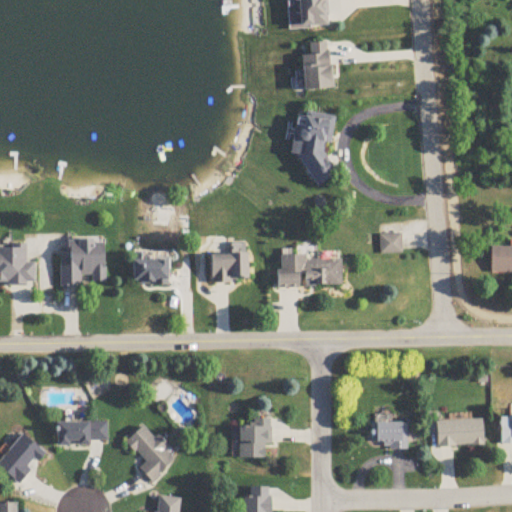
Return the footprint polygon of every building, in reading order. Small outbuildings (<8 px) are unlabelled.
[(295,0),(296,28),(326,27),(324,0),(295,0)] [(301,57),(302,91),(331,90),(330,44),(308,44),(308,56),(301,57)] [(335,118),(298,112),(290,155),(300,157),(298,167),(311,169),(309,181),(323,184),(335,118)] [(380,236),(380,255),(400,255),(400,236),(380,236)] [(104,285),(104,241),(68,241),(68,268),(59,268),(60,287),(81,286),(81,278),(91,278),(91,285),(104,285)] [(25,246),(0,246),(0,285),(34,285),(34,264),(26,264),(25,246)] [(490,274),(511,273),(511,247),(490,248),(490,274)] [(210,255),(210,283),(246,283),(246,255),(210,255)] [(341,288),(340,261),(306,261),(306,256),(277,257),(278,289),(341,288)] [(131,261),(131,285),(167,285),(167,261),(131,261)] [(511,417),(501,418),(501,444),(511,444),(511,417)] [(270,420),(238,420),(238,459),(270,459),(270,420)] [(483,447),(483,421),(437,422),(437,448),(483,447)] [(107,446),(107,423),(55,423),(55,446),(107,446)] [(372,423),(372,449),(407,449),(407,423),(372,423)] [(142,466),(139,468),(150,482),(177,461),(157,437),(153,439),(143,427),(124,443),(142,466)] [(153,511),(178,511),(180,499),(155,497),(153,511)] [(269,511),(270,497),(243,497),(243,511),(269,511)] [(0,511),(15,511),(16,503),(0,503),(0,511)]
